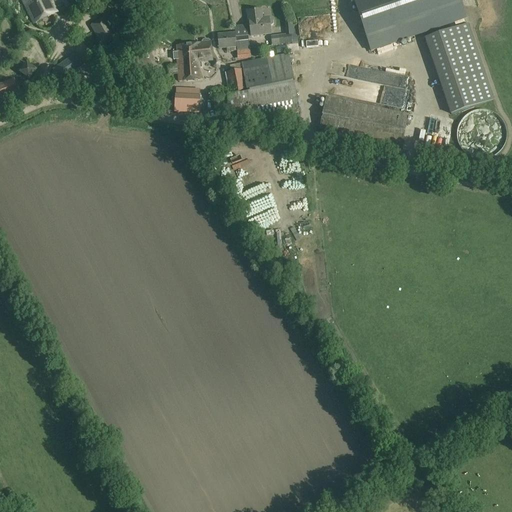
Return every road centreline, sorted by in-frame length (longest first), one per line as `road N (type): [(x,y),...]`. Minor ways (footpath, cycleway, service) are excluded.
road 1 (track): [(511,190),(83,102),(46,103),(0,123)]
road 2 (track): [(511,401),(329,511)]
road 3 (track): [(46,103),(46,70),(77,27),(112,0)]
